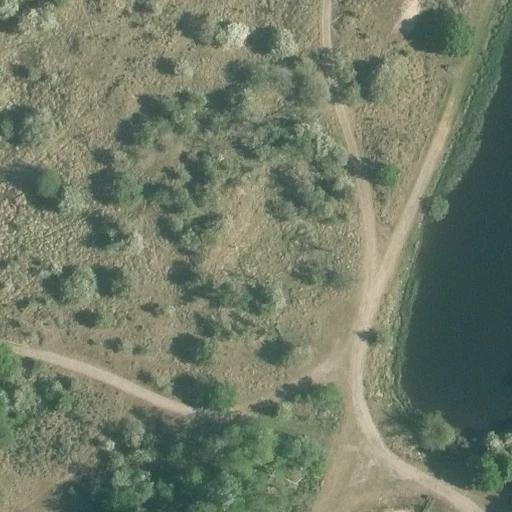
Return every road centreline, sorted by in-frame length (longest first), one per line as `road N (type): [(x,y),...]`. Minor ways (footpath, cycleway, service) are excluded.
road 1 (track): [(327,0),(327,60),(370,232),(372,289),(356,354),(361,423),(312,511)]
road 2 (track): [(361,423),(393,465),(473,511)]
